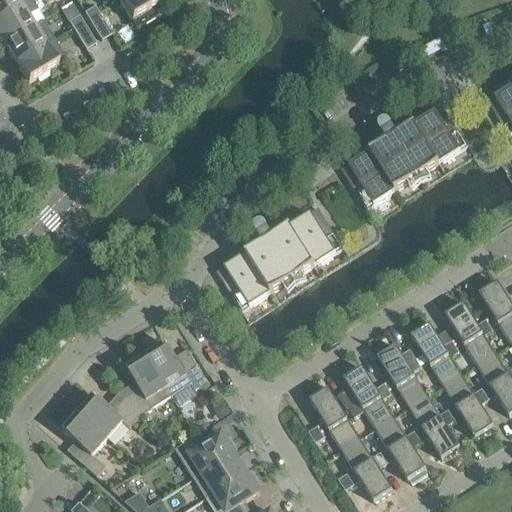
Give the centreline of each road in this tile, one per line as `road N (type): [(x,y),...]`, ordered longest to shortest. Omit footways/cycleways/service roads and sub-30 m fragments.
road 1 (residential): [(181,287),(309,149),(382,100),(511,41)]
road 2 (residential): [(258,403),(511,242)]
road 3 (residential): [(49,489),(18,438),(26,407),(84,345),(181,287)]
road 4 (tertiary): [(69,201),(206,61),(220,27),(212,0)]
road 5 (residential): [(258,403),(181,287)]
road 6 (residential): [(69,201),(0,85)]
road 7 (residential): [(325,511),(258,403)]
